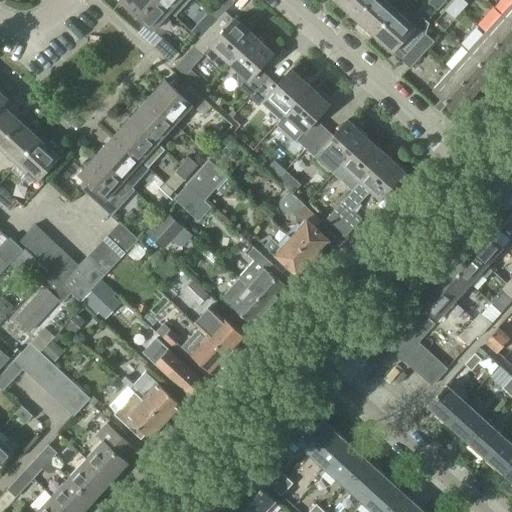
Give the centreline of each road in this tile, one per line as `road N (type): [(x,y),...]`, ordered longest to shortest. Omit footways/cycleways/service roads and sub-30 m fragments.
road 1 (residential): [(489,511),(297,333)]
road 2 (residential): [(297,333),(464,151)]
road 3 (residential): [(143,511),(297,333)]
road 4 (residential): [(299,0),(464,151)]
